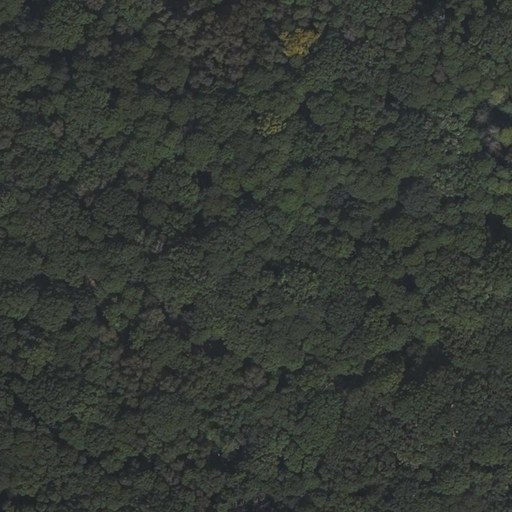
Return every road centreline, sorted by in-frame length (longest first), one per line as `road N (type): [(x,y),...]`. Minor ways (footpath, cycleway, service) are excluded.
road 1 (track): [(0,262),(391,409)]
road 2 (track): [(391,409),(511,246)]
road 3 (track): [(309,511),(391,409)]
road 4 (track): [(391,409),(511,455)]
